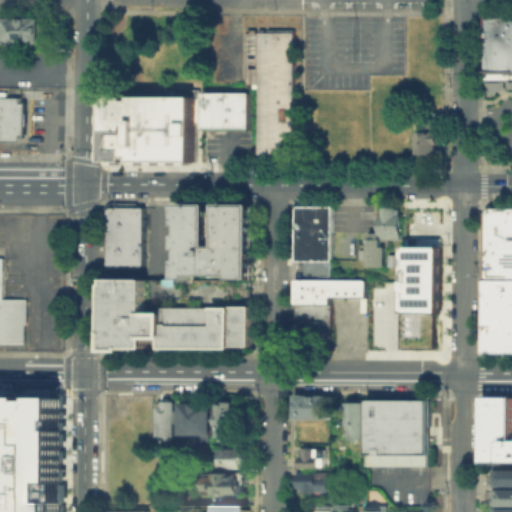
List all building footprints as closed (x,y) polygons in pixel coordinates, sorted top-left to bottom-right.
[(2,15),(2,42),(41,43),(41,16),(2,15)] [(511,16),(489,16),(489,68),(511,68),(511,16)] [(250,31),(294,32),(292,158),(259,157),(261,82),(249,82),(250,31)] [(108,161),(108,84),(204,84),(204,91),(204,126),(204,161),(108,161)] [(204,126),(247,126),(247,91),(204,91),(204,126)] [(0,141),(0,95),(18,95),(18,101),(25,102),(25,135),(19,135),(19,141),(0,141)] [(418,112),(430,112),(430,115),(429,115),(429,119),(440,119),(440,133),(442,133),(442,145),(440,145),(440,149),(443,149),(443,163),(426,163),(426,158),(428,158),(428,155),(418,155),(418,121),(416,121),(416,114),(417,114),(418,112)] [(216,240),(227,240),(228,203),(254,203),(254,275),(184,275),(184,203),(216,203),(216,240)] [(511,204),(489,204),(489,275),(511,275),(511,204)] [(112,259),(147,258),(146,206),(116,206),(112,211),(112,259)] [(296,206),(332,206),(332,261),(295,261),(296,206)] [(388,268),(371,268),(371,237),(383,237),(383,210),(403,210),(403,239),(388,239),(388,268)] [(406,314),(407,267),(407,257),(407,246),(444,247),(444,314),(406,314)] [(0,342),(25,343),(25,299),(3,299),(3,258),(0,257),(0,342)] [(396,267),(396,257),(407,257),(407,267),(396,267)] [(106,278),(144,278),(144,311),(165,312),(165,308),(214,308),(214,306),(250,306),(250,346),(231,345),(231,349),(163,348),(163,336),(146,336),(146,347),(123,347),(123,350),(105,350),(105,331),(103,331),(103,283),(106,283),(106,278)] [(296,279),(367,280),(367,297),(332,297),(331,352),(294,351),(296,279)] [(485,280),(511,280),(511,353),(484,353),(485,280)] [(388,310),(387,345),(373,345),(373,310),(388,310)] [(0,511),(0,394),(64,394),(64,511),(0,511)] [(483,397),(511,397),(511,463),(483,463),(483,397)] [(299,398),(332,399),(331,420),(299,420),(299,398)] [(368,400),(430,400),(430,455),(367,455),(368,400)] [(161,437),(161,402),(177,402),(177,437),(161,437)] [(349,440),(349,403),(366,403),(366,440),(349,440)] [(184,434),(185,405),(215,405),(215,435),(184,434)] [(222,439),(222,405),(239,405),(239,439),(222,439)] [(218,468),(218,450),(249,450),(249,468),(218,468)] [(303,451),(323,451),(323,468),(303,468),(303,451)] [(511,487),(497,487),(497,472),(511,472),(511,487)] [(209,493),(209,476),(245,476),(245,494),(209,493)] [(302,476),(332,476),(332,493),(302,493),(302,476)] [(511,505),(497,505),(497,492),(511,492),(511,505)] [(357,497),(357,511),(337,511),(337,497),(357,497)]
